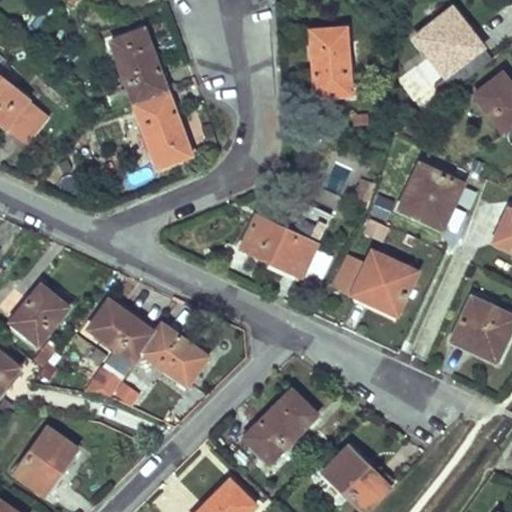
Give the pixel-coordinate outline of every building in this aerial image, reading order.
[(432,84),(441,96),(453,87),(491,58),(453,8),(416,37),(444,75),(432,84)] [(346,27),(312,29),(316,97),(352,94),(346,27)] [(191,153),(145,29),(112,42),(158,166),(191,153)] [(0,122),(25,143),(47,116),(0,77),(0,69),(7,61),(0,56),(0,122)] [(511,125),(511,83),(503,72),(475,94),(504,132),(511,125)] [(327,189),(353,195),(360,167),(334,161),(327,189)] [(463,184),(421,163),(400,207),(443,228),(463,184)] [(378,180),(364,176),(362,183),(376,187),(378,180)] [(376,187),(362,183),(357,203),(369,206),(376,187)] [(511,209),(511,208),(495,241),(511,249),(511,209)] [(317,243),(256,214),(242,247),(301,275),(317,243)] [(419,271),(373,250),(367,263),(351,255),(334,284),(398,314),(419,271)] [(68,306),(41,284),(11,320),(38,344),(68,306)] [(511,329),(511,315),(472,296),(452,339),(496,361),(511,329)] [(156,332),(109,298),(89,328),(135,361),(141,353),(156,332)] [(208,356),(162,323),(156,332),(141,353),(187,386),(208,356)] [(0,391),(20,368),(0,351),(0,391)] [(123,379),(104,367),(87,392),(110,397),(123,379)] [(134,406),(142,391),(123,382),(115,397),(134,406)] [(316,414),(291,390),(244,436),(269,461),(316,414)] [(78,447),(49,426),(15,474),(43,493),(78,447)] [(389,487),(349,447),(324,471),(363,511),(389,487)] [(249,511),(257,504),(233,479),(199,511),(249,511)] [(0,511),(17,511),(0,500),(0,511)]
